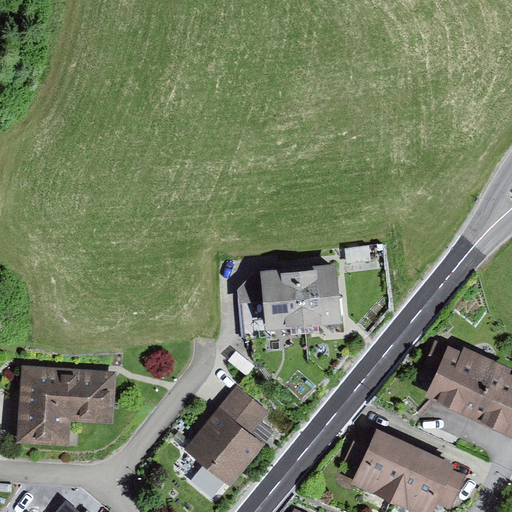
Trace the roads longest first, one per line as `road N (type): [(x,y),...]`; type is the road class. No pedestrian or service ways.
road 1 (tertiary): [(511,196),(250,511)]
road 2 (residential): [(99,483),(211,365)]
